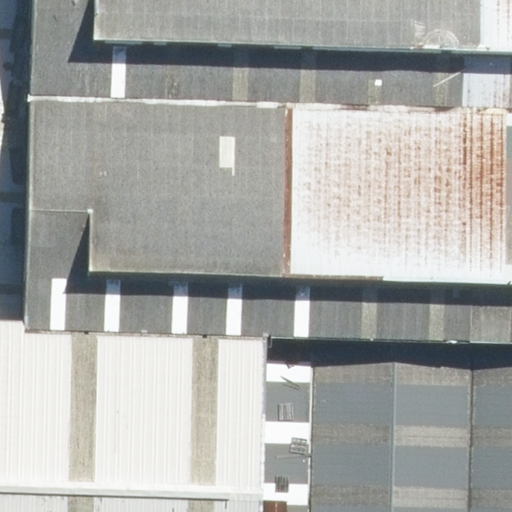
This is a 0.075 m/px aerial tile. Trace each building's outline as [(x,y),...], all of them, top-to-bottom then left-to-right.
[(0,0),(0,330),(8,331),(17,98),(21,0),(0,0)] [(511,0),(21,0),(17,98),(511,117),(511,0)] [(511,117),(17,98),(8,331),(273,341),(511,350),(511,117)] [(0,511),(266,511),(273,341),(8,331),(0,330),(0,511)] [(511,511),(511,350),(273,341),(266,511),(511,511)]
